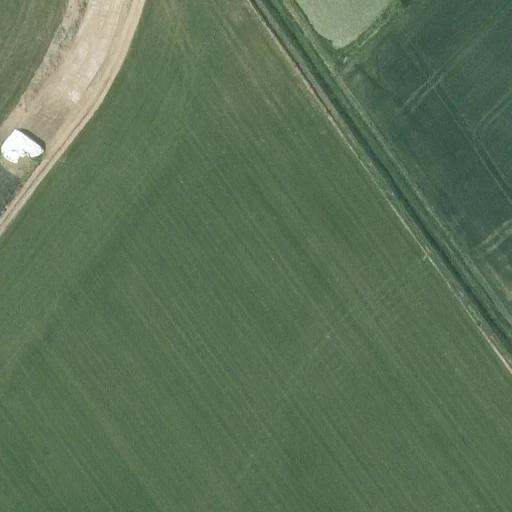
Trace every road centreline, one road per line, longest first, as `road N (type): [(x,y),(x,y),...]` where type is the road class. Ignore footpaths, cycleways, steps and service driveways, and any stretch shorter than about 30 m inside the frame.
road 1 (track): [(278,0),(511,314)]
road 2 (track): [(137,0),(123,50),(0,227)]
